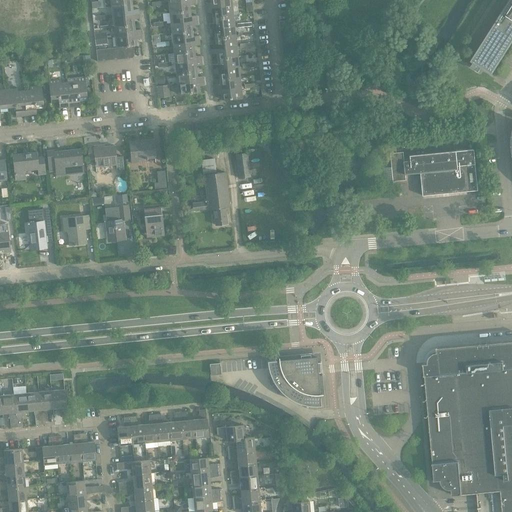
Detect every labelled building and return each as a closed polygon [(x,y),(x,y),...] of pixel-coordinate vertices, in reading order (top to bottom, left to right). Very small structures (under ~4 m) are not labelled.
[(44,0),(18,0),(19,10),(45,7),(44,0)] [(169,13),(172,12),(190,11),(189,5),(195,5),(194,0),(193,0),(168,3),(169,13)] [(205,9),(232,6),(231,0),(210,0),(211,3),(205,4),(205,9)] [(511,0),(509,0),(471,60),(474,62),(471,66),(479,71),(482,67),(492,74),(511,43),(511,0)] [(111,7),(112,17),(139,14),(138,9),(132,10),(131,5),(111,7)] [(212,18),(233,16),(232,6),(205,9),(206,13),(212,13),(212,18)] [(45,7),(19,10),(21,23),(47,20),(45,7)] [(172,12),(169,13),(170,23),(197,20),(196,16),(190,16),(190,11),(172,12)] [(112,17),(113,27),(133,25),(133,19),(139,19),(139,14),(112,17)] [(233,16),(212,18),(213,23),(207,24),(208,29),(234,26),(233,16)] [(172,33),(192,31),(191,26),(197,25),(197,20),(170,23),(172,33)] [(291,21),(289,21),(279,22),(283,58),(295,57),(291,21)] [(113,27),(114,37),(141,34),(140,29),(134,30),(133,25),(113,27)] [(234,26),(208,29),(208,33),(214,32),(214,38),(235,36),(234,26)] [(192,31),(172,33),(173,43),(199,40),(198,36),(192,36),(192,31)] [(126,47),(132,46),(136,46),(135,40),(141,39),(141,34),(114,37),(115,48),(120,47),(126,47)] [(235,36),(214,38),(215,43),(209,44),(210,49),(236,46),(235,36)] [(199,40),(173,43),(174,53),(194,51),(193,46),(199,45),(199,40)] [(217,59),(237,56),(236,46),(210,49),(210,54),(216,53),(217,59)] [(194,51),(174,53),(175,63),(201,61),(200,56),(194,57),(194,51)] [(90,55),(78,56),(78,59),(83,58),(84,68),(91,67),(90,55)] [(237,56),(217,59),(217,64),(211,64),(212,69),(238,67),(237,56)] [(176,74),(196,71),(195,66),(201,66),(201,61),(175,63),(176,74)] [(219,79),(239,77),(238,67),(212,69),(212,74),(218,74),(219,79)] [(196,71),(176,74),(177,84),(203,81),(202,76),(196,77),(196,71)] [(163,75),(156,76),(156,80),(157,86),(164,85),(163,75)] [(73,78),(66,79),(67,82),(69,107),(80,106),(79,102),(87,101),(87,95),(85,77),(73,78)] [(239,77),(219,79),(219,84),(213,85),(214,90),(240,87),(239,77)] [(60,80),(48,81),(50,99),(58,98),(59,108),(69,107),(67,82),(60,83),(60,80)] [(203,81),(177,84),(178,94),(198,92),(198,87),(204,86),(203,81)] [(164,85),(157,86),(158,98),(169,97),(168,85),(164,85)] [(23,91),(26,116),(36,115),(35,105),(43,104),(41,86),(29,87),(30,90),(23,91)] [(240,87),(214,90),(214,94),(220,94),(221,99),(241,97),(240,87)] [(5,90),(7,108),(15,107),(16,117),(26,116),(23,91),(17,91),(17,88),(5,90)] [(138,159),(155,158),(154,139),(129,142),(132,162),(138,162),(138,159)] [(123,156),(116,157),(114,146),(104,147),(104,145),(87,147),(88,160),(95,160),(95,167),(116,164),(116,170),(124,170),(123,156)] [(422,195),(477,190),(473,149),(409,155),(409,160),(403,161),(403,152),(390,153),(391,168),(392,181),(405,180),(405,175),(420,173),(422,195)] [(70,175),(83,173),(80,150),(63,152),(63,154),(54,155),(53,151),(47,151),(49,172),(69,169),(70,175)] [(38,175),(45,174),(43,157),(37,158),(36,153),(12,155),(15,180),(25,179),(24,170),(37,169),(38,175)] [(238,178),(250,177),(247,153),(235,154),(238,178)] [(201,160),(203,174),(216,172),(214,158),(201,160)] [(166,188),(166,182),(164,171),(157,172),(158,182),(154,183),(155,189),(166,188)] [(225,207),(229,206),(225,173),(203,175),(207,202),(192,204),(193,211),(213,209),(215,225),(227,224),(225,207)] [(126,194),(117,195),(118,202),(127,201),(126,194)] [(128,205),(105,208),(108,241),(125,239),(123,220),(129,219),(128,205)] [(144,208),(144,210),(138,211),(140,224),(145,224),(147,235),(154,234),(154,236),(164,235),(161,206),(144,208)] [(52,234),(50,218),(49,208),(27,211),(29,223),(25,224),(26,233),(31,233),(32,243),(30,243),(31,250),(47,248),(45,235),(52,234)] [(85,229),(91,228),(90,215),(62,218),(64,231),(68,231),(69,245),(87,243),(85,229)] [(4,253),(10,252),(8,232),(0,232),(0,251),(3,251),(4,253)] [(511,511),(511,339),(437,346),(437,348),(437,351),(433,352),(432,353),(429,356),(428,362),(424,363),(434,480),(441,479),(442,484),(445,486),(448,488),(452,489),(453,495),(500,491),(502,511),(511,511)] [(268,361),(269,368),(271,375),(274,382),(278,387),(282,392),(287,396),(293,400),(299,403),(306,404),(312,405),(320,405),(316,357),(311,357),(310,354),(300,355),(301,358),(268,361)] [(210,375),(211,375),(220,374),(219,363),(209,364),(210,375)] [(51,390),(53,408),(60,407),(60,410),(60,416),(67,416),(64,389),(51,390)] [(53,408),(51,390),(39,391),(42,424),(48,423),(47,411),(46,411),(46,409),(53,408)] [(26,393),(28,410),(35,410),(35,412),(36,425),(42,424),(39,391),(26,393)] [(28,410),(26,393),(13,394),(17,426),(23,426),(22,413),(21,413),(21,411),(28,410)] [(13,394),(1,395),(3,413),(10,412),(10,414),(11,427),(17,426),(13,394)] [(193,420),(195,438),(207,437),(205,410),(198,411),(199,417),(200,417),(200,420),(193,420)] [(168,422),(170,440),(182,439),(179,412),(173,413),(174,420),(175,419),(175,422),(168,422)] [(195,438),(193,420),(186,421),(186,419),(186,418),(186,412),(179,412),(182,439),(195,438)] [(154,415),(157,441),(170,440),(168,422),(161,423),(161,421),(161,414),(154,415)] [(143,425),(145,442),(157,441),(154,415),(148,415),(149,422),(150,422),(150,424),(143,425)] [(130,417),(132,443),(145,442),(143,425),(136,425),(136,423),(136,416),(130,417)] [(119,445),(132,443),(130,417),(123,417),(124,424),(125,426),(117,427),(119,445)] [(227,441),(235,440),(244,439),(244,438),(243,426),(216,428),(217,435),(224,435),(224,434),(226,434),(227,441)] [(80,434),(82,461),(95,459),(93,441),(86,442),(86,440),(86,433),(80,434)] [(68,444),(70,462),(82,461),(80,434),(74,435),(74,441),(75,441),(75,443),(68,444)] [(57,463),(55,436),(48,437),(49,443),(50,443),(50,445),(42,446),(44,459),(44,464),(57,463)] [(55,436),(57,463),(70,462),(68,444),(61,444),(61,442),(62,442),(61,436),(55,436)] [(227,447),(228,453),(254,450),(253,437),(244,438),(244,439),(235,440),(236,447),(234,447),(234,446),(227,447)] [(0,463),(23,461),(21,448),(4,450),(5,457),(3,458),(2,457),(0,457),(0,463)] [(238,465),(256,463),(254,450),(228,453),(229,459),(235,458),(237,457),(238,465)] [(191,473),(218,470),(217,464),(210,465),(208,466),(207,458),(189,460),(191,473)] [(132,474),(150,473),(149,460),(117,463),(117,470),(130,469),(130,468),(132,468),(132,474)] [(6,476),(24,474),(23,461),(0,463),(0,469),(4,469),(3,469),(6,469),(6,476)] [(256,463),(238,465),(239,471),(236,472),(236,471),(230,472),(230,478),(257,476),(256,463)] [(218,470),(191,473),(192,485),(210,484),(209,477),(211,477),(212,477),(218,477),(218,470)] [(150,473),(132,474),(133,482),(131,482),(131,481),(118,483),(119,489),(151,486),(150,473)] [(24,474),(6,476),(7,483),(5,483),(5,482),(0,482),(0,488),(25,486),(24,474)] [(240,490),(258,488),(257,476),(230,478),(231,484),(237,483),(240,483),(240,490)] [(66,482),(67,495),(99,492),(99,486),(84,487),(84,480),(71,482),(70,477),(64,478),(65,482),(66,482)] [(210,484),(192,485),(193,498),(220,495),(219,489),(213,490),(210,491),(210,484)] [(9,501),(26,499),(25,486),(0,488),(0,495),(6,494),(8,494),(9,501)] [(135,500),(152,498),(151,486),(119,489),(120,495),(132,494),(132,493),(134,493),(135,500)] [(258,488),(240,490),(241,496),(239,497),(239,496),(232,497),(233,503),(260,501),(258,488)] [(99,492),(67,495),(68,508),(86,506),(85,499),(87,499),(100,498),(99,492)] [(220,495),(193,498),(194,511),(212,509),(211,502),(214,502),(221,502),(220,495)] [(121,511),(141,511),(154,511),(152,498),(135,500),(136,507),(133,507),(133,506),(121,507),(121,511)] [(0,511),(24,511),(28,511),(26,499),(9,501),(9,508),(7,508),(7,507),(0,507),(0,511)] [(260,511),(260,501),(233,503),(234,509),(240,509),(240,508),(242,508),(242,511),(260,511)] [(282,511),(309,511),(309,501),(291,503),(292,510),(289,510),(283,510),(282,511)]
